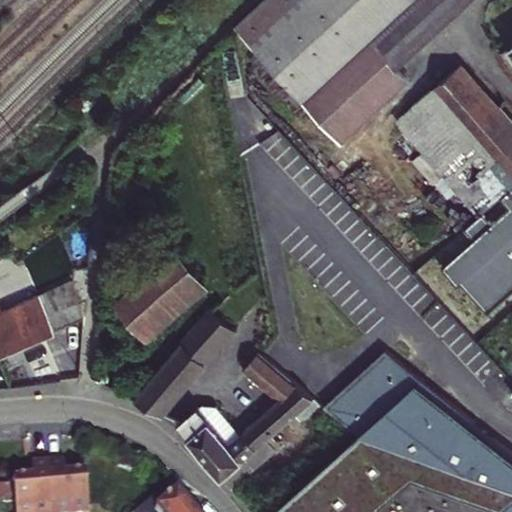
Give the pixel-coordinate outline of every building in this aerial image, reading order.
[(265,0),(236,27),(341,142),(408,80),(396,68),(369,37),(409,0),(265,0)] [(409,0),(369,37),(396,68),(470,0),(409,0)] [(501,53),(511,68),(511,53),(509,48),(501,53)] [(429,93),(467,136),(499,108),(461,65),(429,93)] [(429,93),(395,123),(478,216),(507,193),(511,198),(511,209),(453,264),(494,311),(511,294),(511,122),(499,108),(467,136),(429,93)] [(119,305),(142,332),(202,279),(179,252),(119,305)] [(0,354),(23,344),(85,317),(82,302),(72,281),(1,313),(0,309),(0,354)] [(233,330),(234,328),(212,310),(211,312),(233,330)] [(182,344),(204,363),(233,330),(211,312),(182,344)] [(135,400),(162,415),(206,364),(204,363),(182,344),(135,400)] [(360,433),(272,511),(511,511),(511,451),(387,349),(325,406),(360,433)] [(199,408),(178,424),(223,478),(245,459),(314,398),(290,378),(270,361),(258,351),(244,369),(282,401),(242,435),(230,446),(199,408)] [(230,446),(242,435),(218,406),(199,408),(230,446)] [(227,482),(231,488),(254,469),(245,459),(223,478),(227,482)] [(62,461),(46,462),(51,511),(88,511),(84,473),(70,475),(64,476),(62,461)] [(51,511),(46,462),(30,465),(32,480),(24,481),(12,482),(15,511),(51,511)] [(191,511),(189,510),(167,484),(148,504),(154,511),(191,511)]
